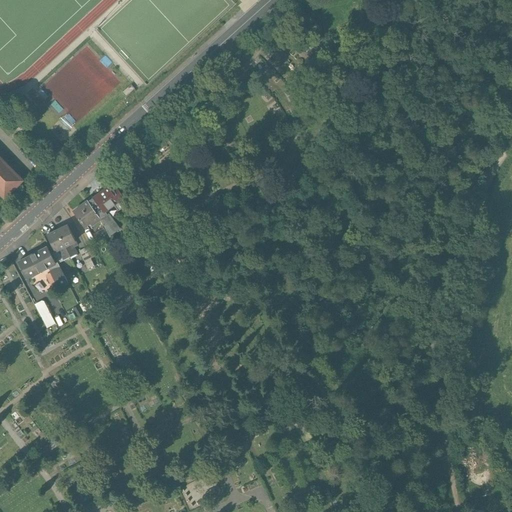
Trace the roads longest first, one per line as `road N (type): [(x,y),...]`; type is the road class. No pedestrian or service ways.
road 1 (tertiary): [(0,246),(272,0)]
road 2 (track): [(456,511),(438,379),(440,309),(451,267)]
road 3 (track): [(451,267),(511,149)]
